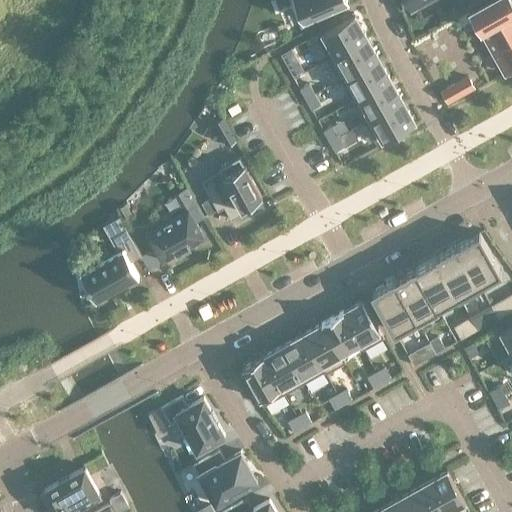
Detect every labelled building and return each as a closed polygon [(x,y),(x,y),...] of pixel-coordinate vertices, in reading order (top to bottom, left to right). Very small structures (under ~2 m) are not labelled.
[(295,0),(304,20),(348,1),(347,0),(295,0)] [(511,10),(511,0),(483,0),(470,8),(481,28),(511,10)] [(511,39),(511,10),(481,28),(493,50),(511,39)] [(323,32),(317,36),(329,57),(327,58),(327,59),(367,36),(355,14),(323,32)] [(367,36),(327,59),(339,80),(379,57),(367,36)] [(511,69),(511,39),(493,50),(506,72),(511,69)] [(379,57),(339,80),(341,79),(352,99),(390,78),(379,57)] [(297,62),(288,66),(294,77),(303,72),(297,62)] [(468,76),(459,81),(465,91),(474,86),(468,76)] [(390,78),(352,99),(364,120),(402,99),(390,78)] [(459,81),(451,85),(457,96),(465,91),(459,81)] [(309,82),(300,87),(306,98),(315,93),(309,82)] [(451,85),(442,90),(448,101),(457,96),(451,85)] [(312,108),(321,103),(315,93),(306,98),(312,108)] [(402,99),(364,120),(376,142),(383,139),(414,121),(402,99)] [(332,124),(324,129),(330,140),(338,135),(332,124)] [(230,131),(221,136),(226,145),(235,140),(230,131)] [(335,150),(344,145),(338,135),(330,140),(335,150)] [(223,175),(205,185),(211,197),(217,208),(218,209),(224,206),(231,218),(246,210),(244,206),(262,196),(239,155),(219,167),(223,175)] [(208,213),(217,208),(211,197),(202,202),(208,213)] [(179,250),(187,246),(188,247),(190,246),(190,245),(204,236),(188,209),(146,232),(162,260),(176,252),(177,253),(180,252),(179,250)] [(501,270),(479,231),(458,243),(479,282),(501,270)] [(437,255),(459,294),(479,282),(458,243),(437,255)] [(81,270),(80,271),(96,299),(97,299),(96,298),(137,275),(138,276),(139,275),(123,246),(122,247),(123,248),(82,271),(81,270)] [(459,294),(437,255),(416,267),(438,306),(459,294)] [(416,267),(415,267),(415,268),(405,274),(404,273),(403,274),(399,276),(398,277),(396,278),(395,279),(417,318),(438,307),(438,306),(416,267)] [(417,318),(395,279),(373,291),(395,330),(417,318)] [(343,310),(342,310),(360,342),(359,342),(362,348),(384,336),(363,299),(343,310)] [(343,309),(321,321),(322,322),(322,321),(340,353),(341,352),(359,342),(360,342),(342,310),(343,310),(343,309)] [(478,328),(471,317),(462,322),(468,334),(478,328)] [(322,322),(304,332),(325,370),(324,370),(325,372),(346,361),(341,352),(340,353),(322,321),(322,322)] [(511,324),(497,334),(508,354),(511,352),(511,324)] [(304,332),(283,344),(304,381),(324,370),(325,370),(304,332)] [(431,342),(437,353),(445,348),(439,337),(431,342)] [(478,351),(472,341),(464,346),(470,356),(478,351)] [(423,359),(434,353),(429,342),(418,349),(423,359)] [(264,354),(263,355),(284,392),(304,381),(283,344),(264,354)] [(263,354),(242,366),(263,404),(284,392),(263,355),(264,354),(263,354)] [(376,370),(382,381),(391,376),(385,365),(376,370)] [(382,381),(376,370),(367,375),(373,386),(382,381)] [(504,393),(499,385),(489,390),(494,399),(504,393)] [(343,403),(352,398),(346,387),(337,392),(343,403)] [(337,392),(329,397),(334,407),(343,403),(337,392)] [(188,404),(182,393),(161,405),(171,422),(179,417),(197,449),(225,433),(218,421),(218,420),(211,407),(211,408),(204,395),(188,404)] [(494,399),(499,408),(509,402),(504,393),(494,399)] [(296,415),(302,425),(311,421),(305,410),(296,415)] [(296,415),(288,420),(294,430),(302,425),(296,415)] [(211,453),(193,463),(198,471),(216,503),(258,479),(241,449),(216,463),(215,462),(211,453)] [(43,490),(44,490),(55,511),(66,511),(99,494),(101,493),(100,491),(99,492),(86,467),(85,465),(83,466),(69,474),(58,480),(59,480),(44,488),(44,487),(42,489),(43,490)] [(447,469),(427,480),(445,511),(444,511),(464,511),(469,509),(447,469)] [(444,511),(445,511),(427,480),(409,491),(420,511),(444,511)] [(395,511),(420,511),(409,491),(390,501),(395,511)] [(277,511),(270,498),(248,510),(242,499),(219,511),(277,511)] [(90,511),(115,511),(117,511),(111,500),(90,511)] [(395,511),(390,501),(370,511),(395,511)]
